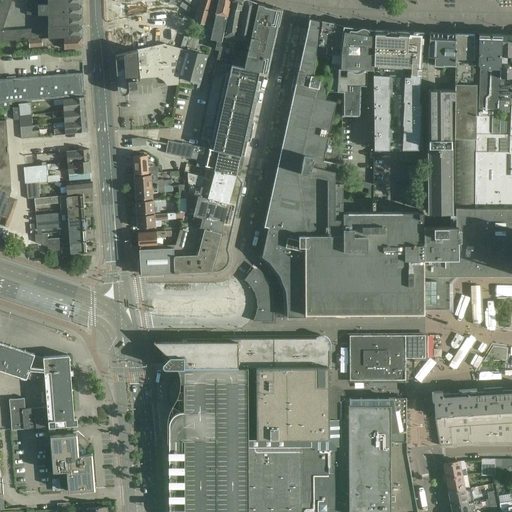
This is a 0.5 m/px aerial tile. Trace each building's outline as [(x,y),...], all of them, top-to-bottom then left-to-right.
[(82,24),(82,16),(81,0),(47,0),(47,4),(48,4),(48,16),(47,16),(48,26),(49,39),(66,38),(83,37),(82,24)] [(184,0),(197,8),(199,0),(184,0)] [(207,25),(213,0),(199,0),(197,8),(194,22),(207,25)] [(221,41),(230,0),(218,0),(209,38),(221,41)] [(232,0),(224,36),(226,36),(225,42),(236,44),(237,38),(236,38),(243,0),(232,0)] [(253,21),(256,3),(248,0),(243,0),(236,38),(237,38),(248,40),(253,21)] [(0,6),(10,10),(11,5),(1,2),(0,4),(0,6)] [(48,16),(48,4),(47,4),(38,4),(38,15),(47,15),(47,16),(48,16)] [(266,74),(277,26),(279,26),(282,9),(272,7),(272,9),(264,7),(264,5),(258,4),(247,52),(244,69),(259,72),(266,74)] [(0,12),(8,15),(10,10),(0,6),(0,12)] [(317,52),(325,53),(331,54),(335,25),(335,24),(322,21),(317,52)] [(337,91),(343,26),(335,25),(331,54),(330,64),(329,73),(328,78),(327,91),(337,91)] [(367,85),(368,29),(343,26),(337,91),(342,91),(343,116),(361,116),(362,85),(367,85)] [(40,39),(39,28),(31,29),(31,40),(40,39)] [(375,30),(373,75),(374,150),(374,154),(423,154),(423,150),(422,104),(420,104),(423,33),(408,32),(406,32),(392,31),(391,31),(376,30),(375,30)] [(0,42),(9,41),(9,31),(3,31),(2,31),(0,31),(0,42)] [(455,64),(455,34),(444,34),(429,33),(427,65),(442,65),(442,64),(455,64)] [(474,63),(474,36),(474,34),(455,34),(455,64),(455,89),(455,99),(456,209),(475,209),(476,111),(477,85),(476,85),(473,85),(473,63),(474,63)] [(500,70),(502,35),(500,35),(493,35),(492,35),(488,35),(488,34),(487,34),(487,35),(480,35),(480,34),(479,34),(478,59),(480,59),(479,104),(492,105),(491,134),(499,135),(500,122),(500,111),(501,70),(500,70)] [(511,70),(511,54),(511,35),(502,35),(500,70),(501,70),(500,111),(511,111),(511,105),(511,97),(511,79),(511,70)] [(189,36),(186,50),(180,77),(201,82),(207,56),(195,53),(199,38),(189,36)] [(83,48),(83,37),(66,38),(49,39),(43,39),(43,45),(55,44),(55,46),(63,46),(63,44),(65,44),(65,49),(83,48)] [(136,51),(166,45),(166,44),(158,45),(158,40),(125,41),(125,51),(136,51)] [(180,77),(186,50),(166,45),(136,51),(116,56),(118,89),(129,88),(129,89),(137,88),(137,86),(137,80),(142,80),(142,79),(171,77),(172,85),(179,85),(180,77)] [(244,69),(247,52),(235,50),(231,66),(244,69)] [(226,70),(227,64),(221,63),(216,62),(214,70),(218,71),(226,70)] [(329,73),(330,64),(321,64),(320,72),(329,73)] [(245,137),(257,81),(259,72),(244,69),(231,66),(213,149),(240,156),(245,137)] [(85,95),(83,73),(67,74),(12,79),(13,102),(64,98),(64,97),(85,95)] [(0,103),(13,102),(12,79),(0,79),(0,103)] [(450,99),(455,99),(455,89),(428,90),(430,212),(452,212),(450,99)] [(86,109),(85,97),(51,101),(52,106),(63,105),(64,111),(86,109)] [(32,115),(30,101),(19,102),(19,108),(20,116),(32,115)] [(87,120),(86,109),(64,111),(52,113),(53,118),(64,117),(65,123),(87,120)] [(489,111),(476,111),(475,209),(511,208),(511,169),(509,169),(510,159),(510,149),(510,139),(510,135),(499,135),(491,134),(489,133),(489,111)] [(32,126),(32,115),(20,116),(20,120),(20,127),(32,126)] [(88,132),(87,120),(65,123),(65,129),(53,131),(54,136),(88,132)] [(510,135),(510,122),(500,122),(499,135),(510,135)] [(33,138),(32,126),(20,127),(21,140),(33,138)] [(145,145),(145,140),(145,139),(139,138),(137,138),(132,138),(132,146),(145,145)] [(236,175),(240,156),(213,149),(199,146),(196,146),(183,143),(182,144),(168,141),(165,155),(207,165),(206,168),(236,175)] [(90,161),(89,149),(79,150),(66,151),(67,152),(58,152),(58,158),(67,157),(68,163),(90,161)] [(147,155),(133,156),(134,174),(159,173),(159,167),(148,168),(147,155)] [(91,172),(90,161),(68,163),(59,163),(60,169),(69,168),(69,174),(91,172)] [(242,183),(236,175),(206,168),(204,177),(241,187),(242,183)] [(91,179),(91,172),(69,174),(70,181),(91,179)] [(239,196),(241,187),(204,177),(188,173),(188,191),(193,192),(195,185),(202,186),(239,196)] [(152,175),(134,176),(134,178),(133,179),(134,182),(135,183),(135,188),(165,186),(164,180),(152,181),(152,175)] [(92,193),(91,182),(66,183),(67,195),(92,193)] [(37,183),(26,184),(28,200),(35,199),(40,199),(38,183),(37,183)] [(11,190),(3,187),(0,186),(0,213),(9,217),(14,202),(8,200),(11,190)] [(165,192),(165,186),(135,188),(136,193),(134,194),(135,197),(136,198),(136,199),(153,198),(153,193),(165,192)] [(237,207),(239,196),(202,186),(199,197),(237,207)] [(83,195),(40,199),(35,199),(35,206),(60,204),(61,209),(84,208),(83,195)] [(190,211),(189,215),(194,216),(232,226),(237,207),(199,197),(199,199),(197,205),(195,212),(190,211)] [(191,202),(190,204),(192,204),(197,205),(197,204),(199,199),(192,197),(191,202)] [(166,207),(166,199),(136,201),(136,207),(135,208),(136,211),(137,212),(137,214),(154,213),(154,208),(166,207)] [(84,219),(84,208),(61,209),(61,213),(36,215),(37,223),(84,219)] [(511,275),(511,208),(475,209),(456,209),(455,227),(457,276),(511,275)] [(0,224),(6,226),(9,217),(0,213),(0,224)] [(137,221),(136,222),(136,225),(138,226),(138,228),(155,227),(160,226),(160,220),(167,220),(167,214),(137,216),(137,221)] [(191,225),(193,216),(184,214),(182,222),(191,225)] [(230,235),(232,226),(194,216),(191,225),(203,228),(230,235)] [(85,231),(84,219),(37,223),(37,230),(64,228),(64,232),(69,232),(85,231)] [(228,252),(227,250),(228,246),(201,239),(203,228),(191,225),(182,223),(175,245),(157,246),(139,247),(141,274),(175,273),(180,273),(180,272),(194,272),(195,273),(199,273),(201,272),(212,271),(215,271),(217,271),(219,271),(220,270),(222,270),(223,269),(224,268),(225,267),(226,265),(227,264),(228,262),(228,261),(229,259),(229,258),(229,256),(229,254),(228,253),(228,252)] [(441,309),(450,300),(449,283),(457,276),(455,227),(424,227),(423,276),(423,309),(441,309)] [(228,246),(230,235),(203,228),(201,239),(228,246)] [(86,242),(85,231),(69,232),(70,243),(86,242)] [(138,233),(139,247),(157,246),(157,238),(158,238),(158,237),(161,237),(171,236),(171,231),(138,233)] [(49,247),(49,245),(48,234),(35,235),(35,243),(49,247)] [(87,253),(86,242),(70,243),(70,254),(87,253)] [(254,268),(249,274),(245,280),(248,282),(252,288),(254,291),(267,283),(265,279),(257,271),(254,268)] [(270,288),(267,283),(254,291),(255,294),(256,297),(271,293),(270,288)] [(273,297),(271,293),(256,297),(257,300),(257,304),(273,303),(273,297)] [(273,308),(273,303),(257,304),(257,307),(256,315),(253,321),(262,321),(273,321),(273,308)] [(502,313),(511,312),(511,303),(502,304),(502,313)] [(473,304),(473,312),(492,312),(492,304),(473,304)] [(455,340),(441,340),(440,362),(465,363),(465,354),(497,355),(497,361),(511,361),(511,322),(462,320),(462,329),(456,329),(455,340)] [(350,366),(348,368),(348,383),(369,383),(385,382),(387,380),(395,380),(397,382),(404,382),(406,380),(406,358),(406,335),(350,335),(350,366)] [(425,335),(406,335),(406,358),(426,358),(425,335)] [(155,341),(154,342),(157,345),(159,347),(168,355),(169,357),(166,360),(165,362),(164,363),(163,364),(163,366),(163,367),(165,368),(166,368),(177,368),(178,368),(179,368),(238,367),(248,367),(253,367),(328,367),(328,352),(329,351),(329,350),(330,349),(330,348),(330,347),(330,346),(330,345),(330,344),(330,343),(330,342),(329,341),(329,340),(328,340),(328,339),(327,338),(326,338),(326,337),(325,337),(324,336),(323,336),(322,336),(321,336),(320,336),(319,336),(318,336),(317,337),(316,337),(315,337),(315,338),(264,338),(248,338),(238,338),(225,338),(225,341),(202,342),(185,342),(181,342),(178,342),(177,342),(166,342),(159,342),(158,342),(156,342),(155,341)] [(74,419),(72,384),(69,356),(44,358),(34,355),(35,354),(0,342),(0,369),(26,379),(26,378),(39,383),(40,380),(45,379),(47,407),(25,409),(25,398),(9,400),(12,431),(46,428),(78,425),(77,418),(74,419)] [(476,376),(476,367),(462,366),(461,375),(476,376)] [(167,393),(167,394),(167,395),(167,396),(167,397),(167,398),(168,398),(168,399),(168,400),(168,401),(169,401),(169,402),(169,403),(170,403),(170,404),(171,404),(171,405),(171,406),(172,406),(172,407),(173,407),(173,408),(174,408),(175,408),(175,409),(176,409),(176,410),(177,410),(178,410),(178,411),(179,411),(180,411),(181,411),(181,412),(182,412),(183,412),(183,439),(169,439),(169,442),(169,458),(169,466),(169,472),(169,487),(169,501),(169,511),(247,511),(248,446),(248,438),(248,430),(248,367),(238,367),(179,368),(178,368),(180,372),(180,376),(179,376),(178,376),(178,377),(177,377),(176,377),(176,378),(175,378),(175,379),(174,379),(173,379),(173,380),(172,380),(172,381),(171,381),(171,382),(171,383),(170,383),(170,384),(169,384),(169,385),(169,386),(168,386),(168,387),(168,388),(168,389),(167,389),(167,390),(167,391),(167,392),(167,393)] [(253,367),(248,367),(248,430),(248,438),(311,438),(329,438),(329,421),(329,419),(329,416),(328,385),(328,367),(253,367)] [(511,386),(433,391),(434,398),(435,416),(440,445),(451,444),(450,427),(453,427),(455,444),(487,442),(511,443),(511,442),(511,386)] [(339,476),(333,476),(334,496),(339,501),(349,511),(376,511),(394,511),(417,511),(407,456),(407,416),(407,402),(407,398),(402,398),(378,398),(378,400),(361,400),(361,398),(351,398),(344,398),(341,401),(341,416),(341,438),(342,438),(342,446),(339,446),(339,459),(339,471),(339,472),(339,476)] [(92,454),(91,454),(86,454),(85,449),(88,445),(84,441),(84,437),(78,432),(73,432),(73,434),(50,436),(53,472),(66,471),(68,492),(95,490),(92,454)] [(311,438),(248,438),(248,446),(247,511),(303,511),(315,500),(315,476),(315,461),(315,451),(311,447),(311,438)] [(338,438),(331,446),(331,459),(331,476),(333,476),(339,476),(339,472),(339,471),(339,459),(339,446),(342,446),(342,438),(341,438),(338,438)] [(467,475),(466,469),(461,470),(460,462),(444,464),(444,465),(443,465),(445,473),(446,479),(462,476),(467,475)] [(465,489),(462,476),(446,479),(447,484),(449,493),(465,489)] [(51,497),(59,496),(58,484),(50,484),(51,497)] [(474,502),(472,488),(465,489),(449,493),(450,501),(451,501),(452,507),(474,502)] [(511,511),(511,501),(500,504),(501,511),(511,511)] [(475,508),(474,502),(452,507),(452,511),(473,511),(473,510),(475,508)] [(94,507),(94,503),(82,504),(82,511),(107,511),(107,506),(94,507)]
